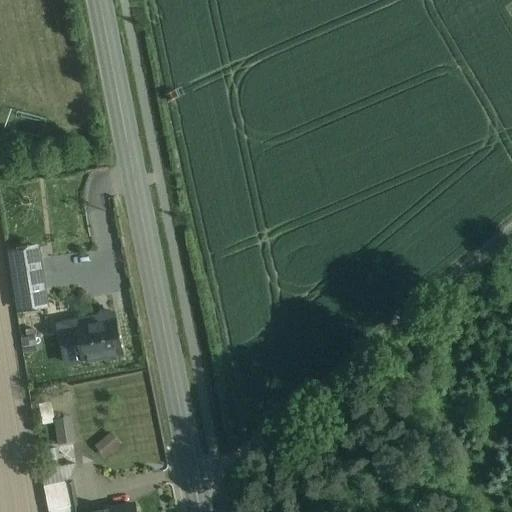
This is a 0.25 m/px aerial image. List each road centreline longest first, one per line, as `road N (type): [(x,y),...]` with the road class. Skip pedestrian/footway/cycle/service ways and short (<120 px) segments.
road 1 (secondary): [(99,0),(194,485)]
road 2 (unclassified): [(511,230),(194,485)]
road 3 (track): [(409,310),(487,511)]
